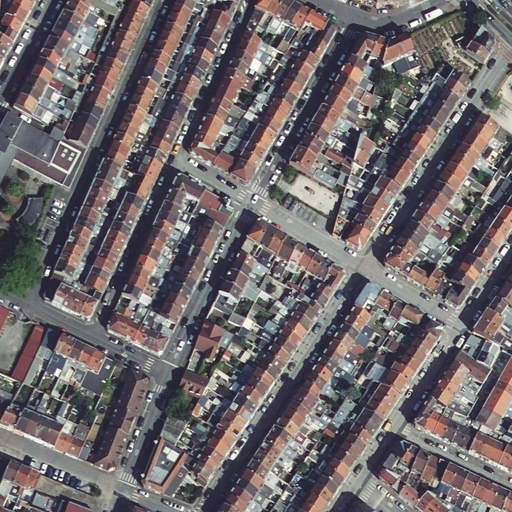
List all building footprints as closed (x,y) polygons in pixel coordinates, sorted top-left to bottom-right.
[(32,8),(18,0),(8,0),(7,2),(5,5),(27,17),(32,8)] [(89,5),(79,0),(69,0),(69,2),(87,11),(89,5)] [(108,7),(111,0),(91,0),(89,5),(105,14),(102,19),(106,21),(112,25),(115,19),(118,12),(111,9),(108,7)] [(111,0),(108,7),(111,9),(113,3),(116,4),(117,0),(111,0)] [(122,11),(126,13),(144,21),(150,9),(140,5),(137,4),(133,2),(131,2),(130,4),(128,8),(124,6),(126,2),(123,0),(119,9),(122,11)] [(141,0),(141,3),(140,5),(150,9),(153,0),(141,0)] [(185,0),(175,0),(173,6),(191,14),(193,11),(195,4),(193,3),(187,1),(185,0)] [(214,0),(218,1),(218,0),(206,0),(204,5),(205,5),(204,8),(204,9),(208,10),(209,11),(211,6),(214,0)] [(258,27),(264,15),(272,0),(259,0),(249,22),(258,27)] [(274,19),(284,0),(272,0),(264,15),(268,17),(262,29),(267,32),(268,29),(274,19)] [(284,0),(274,19),(282,23),(293,5),(284,0)] [(69,2),(63,13),(83,23),(92,28),(98,31),(100,25),(86,18),(89,12),(87,11),(69,2)] [(199,14),(201,10),(202,7),(201,7),(198,6),(195,4),(193,11),(199,14)] [(220,9),(218,15),(231,21),(237,6),(228,4),(226,8),(219,5),(217,4),(216,7),(220,9)] [(8,13),(6,17),(23,26),(27,17),(5,5),(4,8),(6,9),(5,12),(8,13)] [(303,10),(293,5),(282,23),(282,24),(286,26),(279,38),(284,41),(303,10)] [(191,14),(173,6),(169,14),(187,23),(194,26),(198,17),(191,14)] [(303,10),(284,41),(288,43),(296,32),(300,34),(312,15),(303,10)] [(212,12),(208,21),(226,30),(231,21),(218,15),(213,12),(212,12)] [(83,23),(63,13),(59,22),(79,32),(83,23)] [(144,21),(126,13),(122,22),(140,30),(144,21)] [(0,14),(0,25),(18,35),(23,26),(6,17),(0,14)] [(187,23),(169,14),(165,24),(183,32),(187,23)] [(318,40),(328,23),(312,15),(300,34),(294,42),(300,44),(302,40),(307,34),(305,33),(307,28),(312,30),(309,35),(312,37),(318,40)] [(206,26),(204,30),(222,39),(226,30),(208,21),(205,20),(200,18),(198,22),(206,26)] [(276,34),(282,24),(282,23),(274,19),(268,29),(271,31),(276,34)] [(110,28),(112,25),(106,21),(102,28),(109,31),(110,28)] [(79,32),(59,22),(54,30),(80,44),(82,41),(87,43),(85,47),(90,50),(94,40),(87,37),(79,32)] [(118,31),(136,39),(140,30),(122,22),(118,31)] [(306,47),(307,48),(313,51),(317,43),(327,49),(337,32),(335,27),(328,23),(318,40),(312,37),(306,47)] [(183,32),(165,24),(161,33),(179,41),(183,32)] [(18,35),(0,25),(0,29),(1,31),(0,35),(0,38),(12,45),(18,35)] [(192,36),(199,40),(203,32),(200,31),(201,29),(196,27),(192,36)] [(94,40),(98,31),(92,28),(87,37),(94,40)] [(54,30),(49,39),(76,53),(79,47),(86,51),(82,57),(86,59),(90,50),(85,47),(80,44),(54,30)] [(203,32),(199,40),(218,48),(222,39),(204,30),(203,32)] [(475,39),(473,37),(471,40),(474,41),(472,44),(489,56),(495,48),(494,43),(481,30),(475,39)] [(115,38),(114,41),(132,49),(136,39),(118,31),(117,35),(115,38)] [(179,41),(161,33),(156,42),(175,51),(179,41)] [(240,43),(258,52),(273,60),(274,60),(278,52),(277,52),(263,44),(262,43),(260,43),(252,38),(244,33),(240,43)] [(414,33),(406,36),(420,67),(427,64),(421,52),(425,50),(414,33)] [(192,48),(195,49),(199,40),(192,36),(188,45),(192,48)] [(404,59),(406,63),(410,72),(414,70),(420,76),(424,72),(420,67),(406,36),(396,41),(404,59)] [(110,49),(128,58),(132,49),(114,41),(106,37),(102,46),(110,49)] [(365,66),(367,63),(363,60),(366,53),(371,56),(379,41),(366,37),(361,39),(350,58),(365,66)] [(0,49),(8,54),(12,45),(0,38),(0,49)] [(76,53),(49,39),(43,52),(74,68),(80,56),(76,53)] [(199,40),(195,49),(213,57),(218,48),(199,40)] [(371,56),(370,57),(379,62),(374,71),(380,74),(382,69),(383,64),(389,44),(379,41),(371,56)] [(396,41),(389,44),(383,64),(382,69),(384,71),(386,70),(385,67),(404,59),(396,41)] [(489,56),(472,44),(466,41),(455,42),(458,48),(484,65),(489,56)] [(171,60),(173,54),(175,51),(156,42),(152,51),(171,60)] [(300,44),(294,42),(291,47),(295,50),(297,51),(300,44)] [(240,43),(235,53),(269,69),(273,60),(258,52),(240,43)] [(313,51),(307,48),(305,50),(304,50),(302,54),(319,63),(327,49),(317,43),(313,51)] [(188,45),(185,52),(183,55),(188,57),(192,48),(188,45)] [(98,55),(106,59),(124,67),(128,58),(110,49),(108,54),(100,51),(98,55)] [(195,49),(191,58),(209,66),(213,57),(195,49)] [(287,54),(285,56),(313,72),(319,63),(302,54),(297,51),(295,50),(291,57),(287,54)] [(152,51),(148,61),(167,69),(167,68),(171,60),(152,51)] [(75,69),(74,68),(43,52),(38,61),(56,70),(65,75),(68,70),(73,72),(75,69)] [(278,52),(274,60),(280,64),(285,56),(278,52)] [(269,69),(235,53),(231,62),(249,70),(265,77),(269,69)] [(173,54),(171,60),(177,63),(178,60),(179,57),(173,54)] [(98,55),(95,64),(99,65),(100,61),(104,63),(106,59),(98,55)] [(181,61),(179,64),(187,67),(191,58),(188,57),(183,55),(181,61)] [(284,68),(308,82),(313,72),(285,56),(280,64),(279,65),(284,68)] [(191,58),(187,67),(205,75),(209,66),(191,58)] [(350,58),(345,67),(367,80),(370,74),(378,78),(380,74),(374,71),(365,66),(350,58)] [(476,77),(448,58),(444,63),(455,71),(454,73),(471,85),(476,77)] [(104,63),(102,68),(120,76),(124,67),(106,59),(104,63)] [(175,66),(177,63),(171,60),(167,68),(173,70),(175,66)] [(56,70),(38,61),(34,69),(52,78),(54,75),(56,70)] [(148,61),(144,70),(163,78),(167,69),(148,61)] [(231,62),(226,71),(245,79),(249,70),(231,62)] [(398,70),(401,76),(408,73),(410,72),(406,63),(399,67),(398,70)] [(185,71),(182,76),(201,85),(205,75),(187,67),(179,64),(178,66),(181,67),(181,69),(185,71)] [(339,77),(364,91),(370,81),(367,80),(345,67),(339,77)] [(98,77),(116,85),(120,76),(102,68),(98,77)] [(278,77),(285,81),(302,91),(308,82),(284,68),(278,77)] [(48,87),(52,78),(34,69),(29,77),(48,87)] [(56,70),(54,75),(70,83),(72,79),(65,75),(56,70)] [(163,78),(144,70),(140,79),(159,87),(163,78)] [(449,70),(443,79),(465,93),(471,85),(454,73),(449,70)] [(226,71),(222,80),(241,88),(245,79),(226,71)] [(82,73),(78,82),(85,86),(86,83),(88,80),(89,76),(82,73)] [(171,82),(176,84),(180,75),(175,73),(171,82)] [(302,91),(285,81),(281,88),(274,84),(278,77),(276,76),(273,74),(267,83),(271,85),(276,88),(297,100),(302,91)] [(436,86),(442,78),(440,76),(437,74),(432,83),(433,84),(436,86)] [(88,80),(86,83),(112,94),(116,85),(98,77),(94,75),(92,82),(88,80)] [(182,76),(178,85),(197,94),(201,85),(182,76)] [(48,87),(29,77),(24,88),(47,100),(49,102),(55,90),(48,87)] [(333,87),(352,98),(369,108),(373,96),(364,91),(339,77),(333,87)] [(159,87),(167,91),(171,82),(163,78),(159,87)] [(465,93),(443,79),(442,78),(436,86),(460,101),(465,93)] [(159,87),(140,79),(136,88),(155,96),(159,87)] [(241,88),(222,80),(218,89),(236,98),(241,88)] [(170,92),(172,93),(176,84),(171,82),(167,91),(170,92)] [(89,95),(108,103),(112,94),(86,83),(85,86),(82,92),(89,95)] [(264,88),(261,92),(266,94),(271,85),(267,83),(266,86),(264,88)] [(433,84),(431,86),(458,104),(460,101),(436,86),(433,84)] [(178,85),(174,94),(192,103),(197,94),(178,85)] [(264,88),(259,86),(253,94),(258,97),(261,92),(264,88)] [(458,104),(431,86),(429,89),(423,99),(425,101),(428,97),(452,113),(458,104)] [(333,87),(328,97),(354,112),(356,112),(358,108),(350,103),(352,98),(333,87)] [(47,100),(24,88),(19,96),(43,109),(47,100)] [(136,88),(132,97),(151,105),(155,96),(136,88)] [(292,109),(297,100),(276,88),(271,97),(292,109)] [(214,98),(232,107),(236,98),(218,89),(214,98)] [(163,100),(170,104),(188,112),(192,103),(174,94),(173,97),(169,95),(170,92),(167,91),(163,100)] [(258,97),(255,101),(286,119),(292,109),(271,97),(266,94),(261,92),(258,97)] [(255,101),(258,97),(253,94),(251,93),(246,102),(252,106),(255,101)] [(104,113),(108,103),(89,95),(85,104),(104,113)] [(59,122),(55,129),(64,134),(66,129),(69,123),(60,118),(43,109),(19,96),(13,107),(41,122),(45,114),(59,122)] [(155,108),(159,99),(155,96),(151,105),(155,108)] [(132,97),(128,106),(146,115),(151,105),(132,97)] [(328,97),(322,106),(341,117),(347,120),(349,121),(354,112),(328,97)] [(425,101),(423,99),(420,104),(431,111),(447,121),(452,113),(428,97),(425,101)] [(230,112),(232,107),(214,98),(210,107),(230,117),(232,113),(230,112)] [(77,104),(68,100),(63,109),(73,114),(74,110),(77,104)] [(162,100),(159,107),(164,110),(167,102),(162,100)] [(74,110),(79,112),(83,103),(78,101),(77,104),(74,110)] [(257,114),(264,118),(281,128),(286,119),(255,101),(252,106),(251,108),(258,112),(257,114)] [(251,108),(252,106),(246,102),(240,111),(246,114),(249,110),(251,108)] [(85,104),(81,114),(100,122),(104,113),(85,104)] [(170,104),(166,112),(184,121),(188,112),(170,104)] [(153,113),(155,108),(151,105),(146,115),(151,117),(153,113)] [(128,106),(124,116),(142,124),(144,119),(146,115),(128,106)] [(322,106),(317,116),(335,127),(341,117),(322,106)] [(417,114),(426,119),(442,129),(447,121),(431,111),(428,115),(420,110),(421,107),(418,106),(416,109),(419,111),(417,114)] [(241,122),(230,117),(210,107),(205,116),(232,128),(233,124),(236,126),(238,127),(241,123),(241,122)] [(230,112),(232,113),(244,119),(246,114),(240,111),(232,107),(230,112)] [(63,113),(60,118),(69,123),(70,120),(73,114),(63,109),(62,108),(60,111),(63,113)] [(166,112),(161,122),(180,130),(184,121),(166,112)] [(367,115),(367,118),(381,126),(383,121),(368,112),(367,115)] [(77,123),(95,131),(100,122),(81,114),(77,123)] [(244,119),(248,121),(259,127),(261,123),(250,117),(246,114),(244,119)] [(412,115),(409,121),(420,128),(436,137),(442,129),(426,119),(424,122),(412,115)] [(124,116),(120,125),(138,133),(142,124),(124,116)] [(205,116),(201,125),(219,134),(225,137),(228,131),(234,134),(236,131),(234,130),(236,126),(233,124),(232,128),(205,116)] [(317,116),(311,126),(335,140),(338,142),(342,136),(348,139),(347,140),(358,146),(360,141),(350,135),(341,130),(335,127),(317,116)] [(8,117),(0,132),(0,182),(12,160),(45,178),(50,166),(62,139),(64,134),(55,129),(54,129),(49,139),(8,117)] [(343,127),(347,120),(341,117),(335,127),(341,130),(343,127)] [(480,117),(474,127),(493,139),(496,135),(502,139),(505,134),(480,117)] [(259,127),(276,137),(281,128),(264,118),(261,123),(259,127)] [(159,126),(157,131),(175,139),(180,130),(161,122),(159,126)] [(77,123),(73,132),(91,140),(95,131),(77,123)] [(238,128),(253,137),(256,132),(249,128),(246,125),(241,123),(238,127),(238,128)] [(120,125),(116,134),(134,142),(138,133),(120,125)] [(215,143),(219,134),(201,125),(197,134),(215,143)] [(311,126),(306,136),(333,151),(334,148),(332,147),(335,140),(311,126)] [(411,126),(408,131),(415,136),(418,131),(411,126)] [(271,146),(276,137),(259,127),(256,132),(253,137),(271,146)] [(352,132),(343,127),(341,130),(350,135),(352,132)] [(474,127),(468,135),(487,148),(493,139),(474,127)] [(149,130),(146,137),(151,139),(155,130),(153,129),(150,128),(149,130)] [(238,139),(239,140),(241,137),(250,142),(249,145),(266,155),(271,146),(253,137),(238,128),(236,131),(234,134),(232,136),(238,139)] [(418,131),(415,136),(431,146),(436,137),(420,128),(418,131)] [(363,130),(360,138),(373,145),(376,137),(363,130)] [(157,131),(153,140),(171,148),(175,139),(157,131)] [(403,139),(410,144),(425,154),(431,146),(415,136),(408,131),(403,139)] [(91,140),(73,132),(69,142),(87,149),(91,140)] [(116,134),(112,143),(130,151),(134,142),(116,134)] [(192,144),(211,152),(213,147),(222,153),(225,148),(215,143),(197,134),(192,144)] [(504,146),(510,138),(505,134),(502,139),(499,143),(504,146)] [(373,145),(376,148),(381,138),(377,135),(376,137),(373,145)] [(468,135),(461,147),(479,159),(481,157),(484,153),(492,158),(495,153),(487,148),(468,135)] [(298,149),(317,160),(320,155),(333,162),(332,165),(341,170),(340,173),(342,174),(349,178),(353,163),(333,151),(306,136),(298,149)] [(146,137),(142,146),(147,148),(151,139),(146,137)] [(357,151),(369,158),(376,148),(373,145),(360,138),(360,141),(358,146),(357,151)] [(76,175),(87,149),(69,142),(62,139),(50,166),(45,178),(61,186),(70,171),(76,175)] [(153,140),(149,149),(167,157),(171,148),(153,140)] [(238,146),(236,149),(261,164),(266,155),(249,145),(241,141),(238,146)] [(407,147),(399,142),(398,144),(396,147),(404,152),(407,147)] [(112,143),(107,152),(126,161),(130,151),(112,143)] [(499,153),(503,148),(504,146),(499,143),(495,150),(496,151),(495,153),(498,155),(499,153)] [(142,146),(137,144),(133,153),(137,155),(139,151),(142,146)] [(211,152),(192,144),(189,151),(190,156),(212,168),(221,153),(222,153),(213,147),(211,152)] [(227,157),(238,163),(256,173),(261,164),(236,149),(227,144),(225,148),(222,153),(221,153),(227,157)] [(425,154),(410,144),(407,147),(404,152),(420,162),(425,154)] [(479,159),(461,147),(454,156),(480,173),(488,178),(490,175),(483,170),(487,164),(479,159)] [(384,152),(399,161),(415,170),(420,162),(404,152),(402,156),(387,148),(384,152)] [(147,154),(144,158),(163,166),(167,157),(149,149),(147,154)] [(298,149),(289,165),(301,172),(313,179),(325,185),(333,190),(337,184),(317,172),(316,174),(311,171),(317,160),(298,149)] [(356,152),(353,163),(363,169),(369,158),(357,151),(356,152)] [(107,152),(104,161),(122,170),(126,161),(107,152)] [(129,162),(133,164),(137,155),(133,153),(129,162)] [(212,168),(219,172),(244,185),(249,184),(256,173),(238,163),(227,157),(221,153),(212,168)] [(492,164),(498,155),(495,153),(492,158),(489,162),(492,164)] [(378,161),(378,163),(377,164),(374,169),(381,174),(379,178),(381,179),(401,191),(414,171),(415,170),(399,161),(399,162),(398,163),(382,154),(378,161)] [(133,164),(137,166),(141,157),(137,155),(133,164)] [(480,173),(454,156),(448,165),(473,182),(480,173)] [(144,158),(140,167),(158,176),(163,166),(144,158)] [(104,161),(99,170),(118,179),(122,170),(104,161)] [(377,164),(374,162),(373,162),(368,169),(369,170),(373,171),(374,169),(377,164)] [(349,178),(347,185),(354,189),(363,195),(389,210),(395,201),(375,189),(370,186),(359,179),(363,173),(365,170),(363,169),(353,163),(349,178)] [(505,181),(510,173),(511,170),(511,169),(504,164),(499,172),(497,175),(505,181)] [(442,175),(461,187),(464,182),(473,188),(474,187),(477,189),(479,186),(473,182),(448,165),(442,175)] [(140,167),(136,176),(154,185),(158,176),(140,167)] [(381,174),(374,169),(373,171),(371,174),(376,177),(379,178),(381,174)] [(99,170),(95,181),(113,189),(118,179),(99,170)] [(76,175),(70,171),(61,186),(69,190),(76,175)] [(346,189),(347,185),(349,178),(342,174),(337,184),(346,189)] [(436,184),(455,196),(461,187),(442,175),(436,184)] [(154,185),(136,176),(133,183),(136,188),(132,198),(145,204),(154,185)] [(376,177),(370,186),(375,189),(381,179),(379,178),(376,177)] [(170,191),(186,199),(198,204),(206,192),(181,178),(176,180),(170,191)] [(118,179),(113,189),(120,192),(125,182),(118,179)] [(381,179),(375,189),(395,201),(401,191),(381,179)] [(95,181),(91,190),(109,199),(113,189),(95,181)] [(133,183),(127,196),(132,198),(136,188),(133,183)] [(455,211),(459,206),(462,201),(455,196),(436,184),(430,194),(455,211)] [(344,196),(346,197),(348,195),(350,196),(354,189),(347,185),(346,189),(344,196)] [(116,202),(117,200),(120,192),(113,189),(109,199),(116,202)] [(91,190),(86,199),(105,208),(107,203),(114,206),(116,202),(109,199),(91,190)] [(186,199),(170,191),(165,203),(181,210),(183,204),(186,199)] [(121,198),(125,200),(127,196),(120,192),(117,200),(120,201),(121,198)] [(218,212),(224,202),(206,192),(198,204),(192,216),(206,222),(224,231),(230,218),(218,212)] [(422,204),(441,217),(445,211),(451,215),(451,216),(464,225),(468,219),(455,211),(430,194),(422,204)] [(355,202),(365,208),(383,219),(389,210),(363,195),(359,201),(356,200),(355,202)] [(125,200),(123,205),(141,213),(145,204),(132,198),(127,196),(125,200)] [(341,206),(342,207),(344,203),(362,214),(365,208),(355,202),(346,197),(344,196),(341,206)] [(511,215),(511,202),(504,197),(503,196),(497,205),(504,210),(511,215)] [(477,198),(470,207),(474,210),(475,208),(480,200),(477,198)] [(86,199),(82,209),(101,217),(105,208),(86,199)] [(114,206),(112,211),(118,214),(123,205),(118,203),(116,202),(114,206)] [(231,205),(224,202),(218,212),(230,218),(233,213),(231,205)] [(181,210),(165,203),(160,213),(179,221),(182,215),(183,211),(181,210)] [(416,214),(440,229),(446,220),(441,217),(422,204),(416,214)] [(123,205),(118,214),(137,223),(141,213),(123,205)] [(377,228),(360,217),(359,217),(356,221),(348,215),(350,211),(342,207),(341,206),(338,217),(371,237),(377,228)] [(467,211),(459,206),(455,211),(468,219),(469,218),(474,210),(470,207),(467,211)] [(362,214),(360,217),(377,228),(383,219),(365,208),(362,214)] [(82,209),(78,218),(97,227),(99,222),(101,217),(82,209)] [(511,215),(504,210),(496,222),(511,232),(511,230),(511,215)] [(114,224),(118,214),(112,211),(110,214),(107,221),(114,224)] [(175,230),(179,221),(160,213),(156,221),(175,230)] [(118,214),(114,224),(132,232),(137,223),(118,214)] [(416,214),(410,224),(427,235),(430,231),(451,245),(455,239),(450,235),(440,229),(416,214)] [(188,224),(193,227),(195,223),(203,227),(206,222),(192,216),(190,219),(188,224)] [(102,224),(100,228),(103,230),(105,225),(107,221),(101,217),(99,222),(102,224)] [(338,217),(332,236),(332,237),(357,251),(362,251),(371,237),(338,217)] [(78,218),(74,227),(93,236),(99,239),(101,234),(103,230),(100,228),(97,227),(78,218)] [(491,219),(485,229),(504,242),(511,232),(496,222),(491,219)] [(152,230),(170,239),(175,230),(156,221),(152,230)] [(201,231),(219,240),(224,231),(206,222),(203,227),(201,231)] [(187,225),(182,223),(178,231),(179,232),(183,234),(183,233),(187,225)] [(239,252),(245,256),(252,243),(258,247),(269,228),(261,223),(256,224),(239,252)] [(114,224),(110,233),(128,241),(132,232),(114,224)] [(183,233),(189,236),(190,232),(199,236),(201,231),(193,227),(188,224),(187,225),(183,233)] [(410,224),(404,232),(424,245),(426,242),(446,253),(448,249),(427,235),(410,224)] [(458,228),(456,226),(450,235),(455,239),(456,238),(461,230),(458,228)] [(74,227),(70,236),(88,245),(90,241),(93,236),(74,227)] [(263,259),(277,233),(269,228),(258,247),(262,249),(255,262),(259,264),(260,265),(261,262),(264,263),(265,261),(263,259)] [(479,238),(480,238),(498,251),(504,242),(485,229),(479,238)] [(170,239),(152,230),(148,240),(166,248),(171,250),(176,241),(170,239)] [(215,249),(219,240),(201,231),(199,236),(197,240),(215,249)] [(404,232),(399,240),(425,257),(435,264),(437,266),(438,264),(440,261),(442,259),(443,257),(440,256),(424,245),(404,232)] [(110,233),(105,242),(124,250),(128,241),(110,233)] [(189,236),(183,233),(183,234),(181,238),(194,245),(197,240),(189,236)] [(286,238),(277,233),(263,259),(265,261),(264,263),(266,265),(272,255),(276,257),(286,238)] [(70,236),(66,245),(84,254),(88,245),(70,236)] [(93,236),(90,241),(94,242),(92,247),(95,248),(99,239),(93,236)] [(286,238),(276,257),(283,261),(281,263),(280,262),(276,269),(282,273),(288,262),(298,245),(286,238)] [(473,249),(477,251),(492,261),(498,251),(480,238),(473,249)] [(95,248),(98,249),(100,245),(103,246),(105,242),(102,240),(99,239),(95,248)] [(148,240),(143,249),(162,257),(166,248),(148,240)] [(194,245),(192,249),(210,258),(215,249),(197,240),(194,245)] [(399,240),(393,249),(412,261),(418,265),(419,266),(425,257),(399,240)] [(103,246),(101,251),(119,259),(124,250),(105,242),(103,246)] [(84,254),(66,245),(62,254),(80,263),(84,254)] [(84,254),(91,257),(95,248),(92,247),(88,245),(84,254)] [(288,262),(297,267),(307,250),(298,245),(288,262)] [(190,255),(192,249),(187,246),(184,252),(190,255)] [(95,248),(91,257),(97,260),(101,251),(98,249),(95,248)] [(166,248),(162,257),(167,259),(170,253),(171,250),(166,248)] [(162,257),(143,249),(139,258),(158,266),(162,257)] [(188,258),(206,267),(210,258),(192,249),(190,255),(188,258)] [(412,261),(393,249),(383,263),(385,268),(407,281),(414,270),(409,267),(412,261)] [(470,261),(477,251),(473,249),(469,256),(467,258),(470,261)] [(307,250),(297,267),(306,272),(315,255),(307,250)] [(101,251),(97,260),(115,268),(119,259),(101,251)] [(477,251),(470,261),(485,270),(492,261),(477,251)] [(254,274),(259,264),(255,262),(251,260),(245,256),(239,252),(234,262),(254,274)] [(452,261),(480,279),(485,270),(470,261),(467,258),(465,257),(458,253),(452,261)] [(62,254),(58,263),(76,272),(78,268),(80,263),(62,254)] [(84,254),(80,263),(86,266),(91,257),(84,254)] [(315,255),(306,272),(314,277),(324,260),(315,255)] [(201,276),(206,267),(188,258),(183,256),(179,265),(201,276)] [(91,257),(86,266),(93,269),(97,260),(91,257)] [(168,266),(170,261),(167,259),(162,257),(158,266),(166,270),(168,266)] [(453,273),(474,287),(480,279),(452,261),(447,257),(444,260),(446,262),(446,263),(455,269),(453,273)] [(134,268),(151,276),(153,276),(158,266),(139,258),(134,268)] [(97,260),(93,269),(111,278),(115,268),(97,260)] [(302,287),(300,289),(307,294),(310,289),(311,290),(314,285),(318,287),(319,285),(321,282),(323,283),(327,276),(333,266),(324,260),(314,277),(311,282),(308,288),(303,285),(302,287)] [(234,262),(230,271),(255,287),(257,283),(261,286),(264,280),(260,277),(254,274),(234,262)] [(58,263),(54,273),(65,278),(72,281),(76,272),(58,263)] [(201,276),(179,265),(177,264),(174,269),(168,266),(166,270),(171,273),(197,285),(201,276)] [(86,266),(84,271),(82,275),(85,276),(87,272),(90,274),(93,269),(86,266)] [(166,270),(158,266),(153,276),(155,277),(158,279),(161,280),(162,279),(166,270)] [(318,287),(314,292),(328,301),(344,277),(343,272),(333,266),(327,276),(332,280),(326,289),(319,285),(318,287)] [(134,268),(130,277),(147,285),(151,287),(154,288),(156,290),(157,289),(159,284),(160,283),(161,280),(158,279),(155,277),(153,276),(151,276),(134,268)] [(267,275),(269,270),(265,268),(260,277),(264,280),(267,275)] [(90,274),(89,278),(107,286),(111,278),(93,269),(90,274)] [(414,270),(407,281),(424,291),(431,280),(426,277),(414,270)] [(433,296),(442,283),(444,279),(440,277),(442,273),(438,270),(431,280),(424,291),(433,296)] [(255,287),(230,271),(224,284),(242,295),(241,296),(251,302),(254,304),(257,297),(260,291),(259,291),(259,289),(255,287)] [(74,282),(78,284),(80,279),(82,275),(80,273),(76,272),(72,281),(74,282)] [(54,273),(50,280),(61,285),(65,278),(54,273)] [(167,282),(192,294),(197,285),(171,273),(167,282)] [(457,288),(460,290),(469,296),(474,287),(453,273),(447,282),(452,285),(455,287),(457,288)] [(290,311),(293,313),(312,325),(322,311),(308,302),(303,299),(297,295),(289,290),(283,286),(276,282),(267,275),(264,280),(261,286),(259,289),(259,291),(260,291),(273,300),(281,305),(285,298),(295,304),(290,311)] [(332,280),(327,276),(323,283),(321,282),(319,285),(326,289),(332,280)] [(147,285),(130,277),(126,286),(143,294),(145,290),(147,285)] [(276,282),(283,286),(286,280),(279,277),(276,282)] [(70,291),(74,282),(72,281),(65,278),(61,285),(61,286),(70,291)] [(89,278),(87,282),(84,287),(92,291),(102,296),(107,286),(89,278)] [(160,283),(159,284),(172,291),(169,295),(187,304),(192,294),(167,282),(162,279),(161,280),(160,283)] [(306,279),(303,285),(308,288),(311,282),(306,279)] [(50,280),(47,287),(58,292),(61,286),(61,285),(50,280)] [(293,285),(286,280),(283,286),(289,290),(293,285)] [(78,284),(74,282),(70,291),(79,295),(83,287),(78,284)] [(451,294),(453,290),(455,287),(452,285),(450,288),(442,283),(433,296),(445,303),(451,294)] [(224,284),(214,303),(229,312),(224,323),(226,325),(228,322),(240,330),(241,328),(245,321),(242,319),(232,314),(241,296),(242,295),(224,284)] [(511,288),(505,284),(495,300),(510,310),(511,310),(511,308),(511,288)] [(297,287),(293,285),(289,290),(297,295),(300,289),(302,287),(298,285),(297,287)] [(61,309),(70,291),(61,286),(58,292),(52,304),(61,309)] [(143,294),(126,286),(121,296),(131,300),(135,302),(138,304),(143,294)] [(45,301),(52,304),(58,292),(47,287),(43,296),(45,301)] [(84,287),(83,287),(79,295),(87,299),(90,293),(92,291),(84,287)] [(156,290),(154,295),(166,301),(164,305),(182,314),(187,304),(169,295),(157,289),(156,290)] [(303,299),(307,294),(300,289),(297,295),(303,299)] [(354,308),(368,317),(382,295),(371,289),(366,289),(354,308)] [(456,297),(451,294),(445,303),(456,310),(460,309),(469,296),(460,290),(456,297)] [(70,313),(79,295),(70,291),(61,309),(70,313)] [(91,320),(102,296),(92,291),(90,293),(95,295),(92,301),(87,299),(79,317),(87,321),(91,320)] [(273,300),(260,291),(257,297),(270,305),(273,300)] [(314,292),(308,302),(322,311),(328,301),(314,292)] [(149,305),(152,299),(150,297),(143,294),(138,304),(140,304),(148,308),(149,305)] [(79,317),(87,299),(79,295),(70,313),(79,317)] [(152,299),(164,305),(166,301),(154,295),(152,299)] [(382,295),(368,317),(370,319),(378,324),(381,317),(387,320),(397,304),(382,295)] [(115,335),(127,309),(131,300),(121,296),(107,327),(109,332),(115,335)] [(182,314),(164,305),(152,299),(149,305),(161,311),(159,316),(166,320),(177,325),(182,314)] [(273,300),(270,305),(266,310),(275,316),(277,313),(288,320),(293,313),(290,311),(281,305),(273,300)] [(495,300),(487,312),(505,324),(511,316),(507,313),(510,310),(495,300)] [(246,319),(250,310),(253,304),(254,304),(251,302),(242,319),(245,321),(246,319)] [(140,304),(137,310),(147,315),(148,311),(147,310),(148,308),(140,304)] [(253,304),(250,310),(255,313),(259,307),(253,304)] [(398,322),(406,309),(397,304),(387,320),(384,324),(387,325),(391,321),(397,324),(398,322)] [(147,310),(148,311),(157,315),(159,316),(161,311),(149,305),(148,308),(147,310)] [(354,308),(348,316),(365,327),(370,319),(368,317),(354,308)] [(115,335),(124,339),(132,321),(129,320),(133,312),(127,309),(115,335)] [(422,318),(406,309),(398,322),(405,326),(408,322),(416,327),(419,323),(420,321),(422,318)] [(146,316),(155,320),(157,315),(148,311),(147,315),(146,316)] [(487,312),(480,323),(509,341),(511,337),(506,334),(511,328),(505,324),(487,312)] [(288,320),(287,322),(307,334),(312,325),(293,313),(288,320)] [(132,321),(124,339),(133,343),(146,316),(141,314),(136,323),(132,321)] [(157,315),(155,320),(164,325),(166,320),(159,316),(157,315)] [(155,320),(146,316),(133,343),(142,347),(150,330),(147,328),(150,321),(154,323),(155,320)] [(343,324),(360,335),(365,327),(348,316),(343,324)] [(256,329),(257,326),(246,319),(245,321),(241,328),(248,332),(252,326),(256,329)] [(163,327),(160,334),(151,352),(158,355),(163,353),(177,325),(166,320),(164,325),(163,327)] [(273,324),(266,320),(264,323),(262,322),(259,326),(271,333),(275,326),(273,324)] [(203,335),(209,323),(205,321),(200,333),(203,335)] [(275,326),(282,330),(286,324),(282,321),(280,324),(275,321),(273,324),(275,326)] [(286,324),(282,330),(301,343),(307,334),(287,322),(286,324)] [(425,328),(419,323),(416,327),(415,329),(414,331),(436,344),(442,335),(441,329),(429,322),(425,328)] [(203,335),(221,346),(227,350),(233,338),(209,323),(203,335)] [(473,333),(504,348),(504,349),(502,352),(510,355),(511,353),(511,350),(505,347),(509,341),(480,323),(473,333)] [(343,324),(337,333),(354,344),(360,335),(343,324)] [(36,358),(37,354),(40,348),(43,343),(46,337),(49,331),(37,326),(12,379),(23,384),(26,379),(36,358)] [(411,330),(405,326),(402,331),(408,335),(406,338),(430,352),(436,344),(414,331),(411,330)] [(243,340),(248,332),(241,328),(240,330),(237,337),(243,340)] [(387,338),(389,335),(391,332),(384,328),(378,336),(380,337),(385,341),(387,338)] [(154,332),(150,330),(142,347),(151,352),(160,334),(154,332)] [(282,330),(276,338),(295,351),(301,343),(282,330)] [(46,337),(43,343),(40,348),(37,354),(36,358),(42,360),(47,349),(55,353),(62,337),(49,331),(46,337)] [(337,333),(332,341),(348,352),(354,344),(337,333)] [(402,347),(405,349),(425,361),(430,352),(406,338),(401,335),(397,341),(403,345),(402,347)] [(466,344),(476,350),(494,360),(499,350),(471,336),(466,344)] [(55,353),(46,372),(53,375),(62,358),(67,361),(76,343),(62,337),(55,353)] [(380,337),(374,345),(380,349),(381,347),(385,341),(380,337)] [(276,338),(271,347),(290,359),(295,351),(276,338)] [(402,347),(390,340),(386,345),(401,354),(405,349),(402,347)] [(257,349),(266,355),(285,367),(290,359),(271,347),(262,341),(257,349)] [(348,352),(332,341),(326,349),(343,360),(352,366),(357,370),(359,367),(357,366),(361,360),(348,352)] [(86,348),(76,343),(67,361),(64,367),(60,375),(70,380),(86,348)] [(374,345),(369,354),(374,358),(378,352),(380,349),(374,345)] [(95,353),(86,348),(70,380),(69,382),(79,387),(80,385),(95,353)] [(343,360),(326,349),(321,358),(337,369),(343,360)] [(405,349),(401,354),(399,357),(419,369),(425,361),(405,349)] [(480,355),(477,362),(490,369),(494,360),(476,350),(475,353),(480,355)] [(224,363),(226,365),(231,356),(226,352),(221,361),(224,363)] [(371,363),(375,365),(408,385),(419,369),(399,357),(394,354),(390,360),(378,352),(374,358),(371,363)] [(469,375),(474,379),(482,385),(491,370),(490,369),(477,362),(461,352),(452,364),(469,375)] [(95,353),(80,385),(90,390),(102,395),(118,363),(95,353)] [(369,354),(363,362),(369,366),(371,363),(374,358),(369,354)] [(266,355),(260,363),(279,376),(285,367),(266,355)] [(238,360),(249,368),(255,371),(260,363),(254,359),(251,364),(240,357),(238,360)] [(347,375),(337,369),(321,358),(315,366),(332,377),(341,384),(347,375)] [(191,376),(197,379),(203,382),(208,384),(211,379),(214,375),(215,372),(190,360),(184,373),(191,376)] [(260,363),(255,371),(274,384),(279,376),(260,363)] [(452,364),(446,374),(463,385),(469,375),(452,364)] [(371,373),(366,370),(366,371),(363,374),(362,376),(400,398),(408,385),(375,365),(371,373)] [(315,366),(310,375),(326,386),(332,377),(315,366)] [(357,370),(352,366),(349,371),(355,375),(356,373),(362,377),(362,376),(363,374),(357,370)] [(249,368),(246,372),(244,376),(249,380),(255,371),(249,368)] [(132,370),(102,449),(95,467),(111,474),(114,472),(148,384),(146,377),(132,370)] [(511,373),(505,370),(502,376),(511,382),(511,373)] [(255,371),(249,380),(268,392),(274,384),(255,371)] [(184,373),(178,390),(200,399),(201,397),(206,389),(208,384),(203,382),(197,379),(191,376),(184,373)] [(232,374),(229,379),(244,388),(249,380),(244,376),(240,374),(238,378),(232,374)] [(446,374),(441,382),(463,397),(474,404),(476,402),(473,400),(477,394),(474,392),(471,390),(468,388),(463,385),(446,374)] [(241,392),(214,375),(211,379),(217,383),(234,395),(238,397),(241,392)] [(304,383),(321,394),(330,400),(335,391),(326,386),(310,375),(304,383)] [(474,379),(469,375),(463,385),(468,388),(474,379)] [(378,391),(376,395),(394,407),(400,398),(362,376),(362,377),(359,381),(375,391),(378,391)] [(511,382),(502,376),(498,383),(511,390),(511,382)] [(35,389),(37,390),(39,385),(26,379),(23,384),(35,389)] [(206,389),(211,392),(217,383),(211,379),(208,384),(206,389)] [(249,380),(244,388),(263,401),(268,392),(249,380)] [(463,397),(441,382),(435,391),(451,402),(452,401),(470,412),(470,411),(472,409),(461,401),(463,397)] [(299,391),(316,402),(321,394),(304,383),(299,391)] [(511,390),(498,383),(494,390),(511,399),(511,390)] [(37,390),(45,394),(50,396),(52,391),(39,385),(37,390)] [(358,388),(355,386),(353,389),(356,391),(354,393),(358,395),(363,387),(360,385),(358,388)] [(345,386),(340,395),(347,399),(352,391),(345,386)] [(60,401),(64,393),(54,388),(52,391),(50,396),(54,398),(60,401)] [(241,392),(238,397),(257,409),(263,401),(244,388),(241,392)] [(201,397),(206,400),(211,392),(206,389),(201,397)] [(367,390),(362,398),(389,415),(394,407),(376,395),(367,390)] [(511,399),(494,390),(491,396),(509,406),(511,400),(511,399)] [(299,391),(294,398),(318,413),(322,416),(323,414),(319,412),(322,406),(316,402),(299,391)] [(451,402),(435,391),(428,400),(436,404),(438,406),(440,407),(445,410),(445,409),(461,416),(464,418),(466,419),(470,412),(452,401),(451,402)] [(60,401),(64,402),(70,405),(74,397),(64,393),(60,401)] [(234,395),(229,403),(232,406),(238,397),(234,395)] [(491,396),(487,403),(505,413),(509,406),(491,396)] [(193,412),(197,406),(199,401),(192,397),(186,409),(193,412)] [(199,401),(197,406),(202,409),(205,405),(215,411),(217,407),(206,400),(201,397),(200,399),(199,401)] [(238,397),(232,406),(251,418),(257,409),(238,397)] [(0,426),(11,407),(12,404),(0,398),(0,426)] [(54,398),(51,405),(60,409),(64,402),(60,401),(54,398)] [(318,413),(294,398),(290,404),(314,419),(318,413)] [(389,415),(362,398),(356,406),(383,423),(389,415)] [(356,406),(346,400),(341,407),(336,415),(335,417),(338,419),(372,441),(383,423),(356,406)] [(414,428),(422,432),(430,419),(427,418),(436,404),(428,400),(413,423),(414,428)] [(38,408),(34,417),(24,437),(34,441),(43,421),(47,414),(42,412),(45,404),(41,402),(40,405),(38,408)] [(70,405),(64,402),(60,409),(71,414),(72,413),(75,407),(70,405)] [(227,414),(232,406),(229,403),(224,412),(227,414)] [(487,403),(483,410),(501,420),(505,413),(487,403)] [(285,412),(304,425),(307,420),(315,425),(317,421),(314,419),(290,404),(285,412)] [(336,415),(341,407),(336,404),(330,412),(333,413),(336,415)] [(197,406),(193,412),(192,414),(197,418),(202,409),(197,406)] [(251,418),(232,406),(227,414),(246,426),(251,418)] [(0,426),(14,433),(24,412),(11,407),(0,426)] [(75,407),(72,413),(82,418),(85,412),(75,407)] [(483,410),(479,416),(498,426),(501,420),(483,410)] [(223,411),(217,419),(222,422),(227,414),(224,412),(223,411)] [(34,417),(24,412),(14,433),(24,437),(34,417)] [(85,412),(82,418),(93,423),(96,417),(85,412)] [(279,420),(298,433),(304,425),(285,412),(279,420)] [(443,413),(441,417),(451,422),(454,416),(444,412),(443,413)] [(246,426),(227,414),(222,422),(240,435),(246,426)] [(422,432),(432,436),(441,417),(433,414),(430,419),(422,432)] [(441,441),(451,445),(464,418),(461,416),(460,419),(459,418),(456,424),(451,422),(441,441)] [(475,423),(482,426),(489,430),(492,431),(494,432),(498,426),(479,416),(475,423)] [(167,417),(165,425),(182,432),(186,425),(167,417)] [(331,423),(330,425),(366,449),(372,441),(338,419),(335,417),(333,420),(331,423)] [(432,436),(441,441),(451,422),(441,417),(432,436)] [(56,418),(53,425),(43,445),(54,450),(66,425),(67,423),(56,418)] [(451,445),(460,449),(471,426),(464,423),(466,419),(464,418),(451,445)] [(207,424),(216,430),(235,443),(240,435),(222,422),(220,425),(211,419),(207,424)] [(274,429),(293,441),(298,433),(279,420),(274,429)] [(53,425),(43,421),(34,441),(43,445),(53,425)] [(460,449),(469,454),(477,435),(482,426),(475,423),(473,422),(471,426),(460,449)] [(65,455),(73,439),(67,436),(72,425),(70,424),(69,426),(66,425),(54,450),(65,455)] [(173,450),(178,441),(182,432),(165,425),(159,440),(173,450)] [(204,435),(210,439),(229,452),(235,443),(216,430),(213,435),(195,425),(193,428),(201,433),(204,435)] [(333,440),(342,446),(360,458),(366,449),(330,425),(328,428),(324,434),(327,435),(328,433),(335,437),(333,440)] [(274,429),(269,436),(293,452),(298,444),(293,441),(274,429)] [(77,460),(82,448),(89,432),(86,431),(85,434),(77,430),(73,439),(65,455),(77,460)] [(183,445),(188,436),(182,432),(178,441),(183,444),(183,445)] [(317,433),(311,442),(316,445),(318,442),(321,437),(322,436),(317,433)] [(469,454),(479,458),(487,440),(477,435),(469,454)] [(479,458),(488,463),(500,438),(495,435),(491,442),(487,440),(479,458)] [(293,452),(269,436),(264,444),(288,459),(291,455),(304,463),(305,462),(305,461),(301,458),(293,452)] [(488,463),(498,467),(510,442),(511,440),(506,438),(501,436),(500,438),(488,463)] [(210,439),(205,448),(224,460),(229,452),(210,439)] [(181,469),(187,459),(182,456),(178,453),(173,450),(159,440),(142,483),(144,488),(161,495),(179,467),(181,469)] [(333,440),(328,448),(336,454),(342,446),(333,440)] [(178,441),(173,450),(178,453),(183,444),(178,441)] [(311,442),(306,450),(311,453),(313,450),(316,445),(311,442)] [(313,450),(326,459),(349,475),(355,466),(336,454),(328,448),(318,442),(316,445),(313,450)] [(511,443),(510,442),(498,467),(507,472),(511,460),(511,443)] [(281,468),(283,470),(285,467),(288,468),(290,465),(299,471),(301,468),(288,459),(264,444),(258,453),(281,468)] [(401,464),(411,448),(403,445),(398,446),(391,457),(398,462),(401,464)] [(342,446),(336,454),(355,466),(360,458),(342,446)] [(77,460),(85,463),(90,451),(82,448),(77,460)] [(205,448),(200,455),(218,468),(224,460),(205,448)] [(400,465),(412,471),(420,453),(411,448),(401,464),(400,465)] [(193,451),(190,455),(187,459),(194,464),(200,455),(193,451)] [(281,468),(258,453),(252,462),(270,474),(275,477),(281,468)] [(415,489),(431,458),(420,453),(412,471),(411,473),(417,476),(411,487),(415,489)] [(200,455),(194,464),(213,477),(218,468),(200,455)] [(393,468),(398,462),(391,457),(380,472),(400,482),(402,478),(394,473),(391,471),(393,468)] [(422,492),(424,493),(431,480),(440,484),(448,466),(431,458),(415,489),(419,491),(422,492)] [(0,460),(0,469),(7,473),(11,464),(1,459),(0,460)] [(161,495),(171,499),(186,476),(188,477),(190,475),(194,481),(197,480),(199,481),(196,484),(204,489),(213,477),(194,464),(187,459),(181,469),(179,467),(161,495)] [(326,459),(321,467),(344,483),(349,475),(326,459)] [(266,480),(270,474),(252,462),(245,472),(264,485),(269,488),(272,483),(266,480)] [(7,473),(0,486),(0,495),(7,499),(8,496),(22,468),(11,464),(7,473)] [(318,466),(313,474),(338,491),(344,483),(321,467),(318,466)] [(448,466),(440,484),(436,491),(446,496),(458,471),(448,466)] [(22,468),(8,496),(13,498),(8,511),(9,511),(12,511),(15,507),(31,472),(22,468)] [(447,504),(449,505),(455,492),(459,495),(468,476),(458,471),(446,496),(445,499),(443,503),(444,503),(447,504)] [(31,472),(15,507),(18,508),(21,501),(28,504),(28,503),(33,492),(41,476),(31,472)] [(269,496),(273,490),(269,488),(264,485),(245,472),(239,481),(264,497),(265,498),(267,495),(269,496)] [(298,472),(296,475),(332,500),(338,491),(313,474),(311,473),(307,478),(298,472)] [(397,485),(400,482),(380,472),(378,476),(379,481),(399,497),(404,491),(397,485)] [(409,476),(404,473),(402,478),(400,482),(405,484),(409,476)] [(275,477),(270,474),(266,480),(272,483),(276,477),(275,477)] [(300,489),(311,497),(327,508),(332,500),(296,475),(295,477),(294,478),(303,484),(300,489)] [(33,492),(36,493),(82,511),(98,511),(100,507),(97,500),(41,476),(33,492)] [(459,495),(453,507),(454,508),(459,510),(460,510),(466,497),(471,500),(480,481),(468,476),(459,495)] [(294,478),(290,483),(300,489),(303,484),(294,478)] [(264,497),(239,481),(234,489),(260,506),(263,501),(262,501),(264,497)] [(471,511),(475,502),(480,504),(489,485),(480,481),(471,500),(465,511),(471,511)] [(484,511),(487,507),(490,509),(491,509),(500,490),(489,485),(480,504),(476,511),(484,511)] [(411,487),(408,486),(406,489),(404,491),(399,497),(414,509),(421,501),(416,496),(418,493),(419,491),(415,489),(411,487)] [(234,489),(228,497),(248,510),(250,511),(255,511),(256,511),(255,511),(259,511),(260,511),(258,509),(260,506),(234,489)] [(500,511),(509,495),(500,490),(491,509),(490,509),(488,511),(500,511)] [(295,491),(291,497),(313,511),(324,511),(327,508),(311,497),(309,500),(295,491)] [(82,511),(36,493),(31,504),(28,503),(28,504),(27,506),(31,507),(42,511),(82,511)] [(426,495),(421,501),(414,509),(416,511),(424,511),(435,499),(433,498),(431,497),(426,495)] [(511,511),(511,496),(509,495),(500,511),(511,511)] [(301,511),(299,511),(313,511),(291,497),(291,496),(289,499),(291,501),(290,503),(301,511)] [(246,511),(248,510),(228,497),(223,506),(231,511),(246,511)] [(424,511),(436,511),(441,507),(436,503),(438,500),(435,499),(424,511)]
